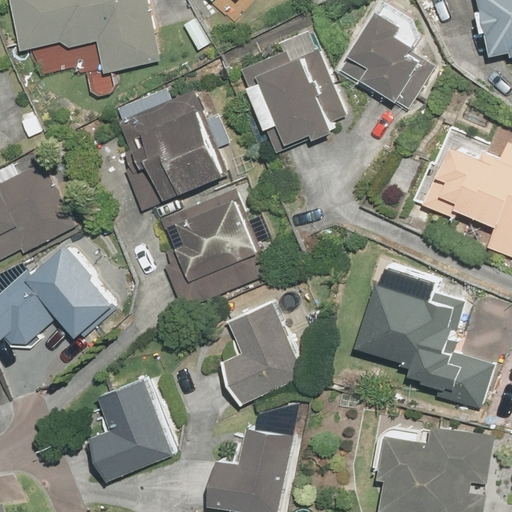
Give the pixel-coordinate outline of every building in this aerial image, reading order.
[(16,0),(28,49),(100,33),(109,71),(165,59),(151,0),(16,0)] [(511,55),(511,0),(485,0),(498,58),(511,55)] [(382,10),(347,68),(401,101),(426,60),(415,53),(420,45),(401,34),(406,25),(382,10)] [(291,49),(248,67),(282,150),(353,120),(324,49),(296,61),(291,49)] [(125,114),(157,192),(230,163),(199,87),(177,96),(170,78),(126,96),(132,111),(125,114)] [(456,138),(429,202),(499,232),(493,245),(511,252),(511,141),(505,158),(456,138)] [(0,174),(0,173),(0,264),(79,225),(47,161),(5,182),(0,174)] [(283,265),(246,177),(163,211),(182,256),(170,261),(187,304),(283,265)] [(122,301),(70,244),(38,273),(32,267),(0,296),(0,334),(18,355),(65,313),(84,335),(122,301)] [(436,297),(381,280),(362,342),(415,358),(407,382),(483,405),(497,360),(453,346),(468,300),(438,291),(436,297)] [(309,373),(275,298),(232,318),(246,348),(227,357),(247,401),(309,373)] [(175,451),(147,377),(104,393),(116,424),(95,432),(111,475),(175,451)] [(270,511),(282,511),(298,434),(252,424),(245,459),(221,454),(211,500),(270,511)] [(483,511),(497,434),(435,424),(433,438),(390,431),(383,474),(390,475),(385,507),(416,511),(483,511)]
